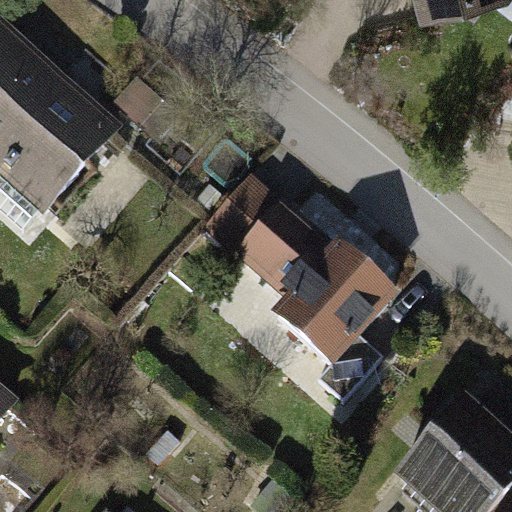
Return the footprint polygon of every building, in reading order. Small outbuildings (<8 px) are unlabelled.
[(0,25),(0,181),(47,223),(124,133),(1,24),(0,25)] [(285,206),(253,179),(206,234),(237,261),(285,206)] [(289,308),(338,250),(287,204),(236,263),(289,308)] [(337,372),(341,376),(365,348),(405,301),(340,247),(338,250),(289,308),(277,322),(337,372)] [(335,374),(321,389),(347,411),(385,366),(365,348),(341,376),(337,372),(335,374)] [(0,445),(22,419),(0,400),(0,445)] [(406,487),(433,511),(511,511),(511,447),(473,412),(406,487)]
